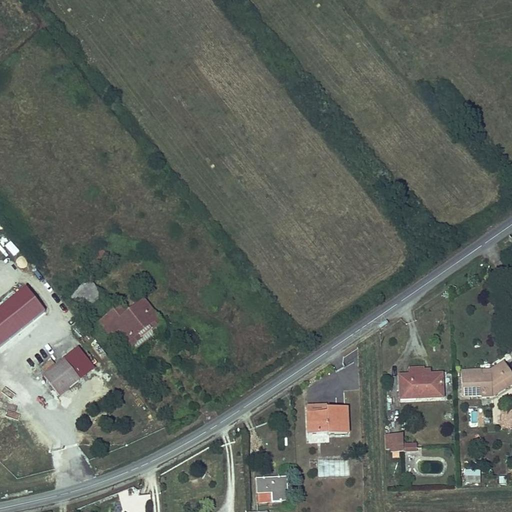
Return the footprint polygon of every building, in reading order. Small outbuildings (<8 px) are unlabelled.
[(11,242),(4,249),(13,259),(21,251),(11,242)] [(91,279),(70,295),(83,311),(103,295),(91,279)] [(0,348),(47,311),(27,286),(0,307),(0,348)] [(110,300),(87,318),(100,333),(110,325),(120,338),(149,315),(130,294),(115,306),(110,300)] [(53,349),(39,360),(54,379),(67,369),(53,349)] [(495,391),(505,390),(511,384),(511,359),(505,364),(497,364),(497,368),(494,368),(494,363),(474,365),(477,389),(495,387),(495,391)] [(54,379),(39,360),(32,365),(47,385),(54,379)] [(453,393),(453,369),(414,370),(415,393),(453,393)] [(39,396),(45,406),(54,401),(48,391),(39,396)] [(322,407),(340,407),(340,403),(340,399),(322,400),(322,407)] [(339,429),(361,429),(360,403),(340,403),(340,407),(322,407),(322,428),(337,428),(339,429)] [(502,430),(511,429),(511,404),(500,405),(502,430)] [(469,426),(484,426),(484,408),(469,408),(469,426)] [(417,427),(405,428),(406,443),(406,446),(418,446),(418,438),(417,427)] [(432,437),(418,438),(418,446),(432,446),(432,437)] [(318,460),(319,476),(348,476),(348,460),(318,460)] [(465,470),(465,482),(480,483),(481,471),(465,470)] [(271,488),(286,488),(286,495),(301,495),(300,471),(270,472),(271,488)]
